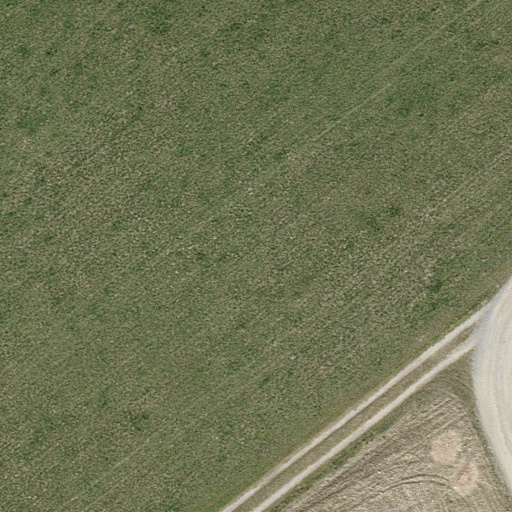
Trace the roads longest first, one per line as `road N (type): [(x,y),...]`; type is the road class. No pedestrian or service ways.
road 1 (track): [(511,296),(231,511)]
road 2 (track): [(511,295),(503,418),(511,436)]
